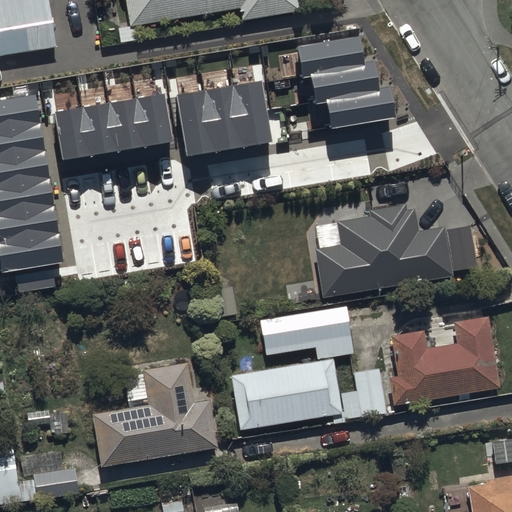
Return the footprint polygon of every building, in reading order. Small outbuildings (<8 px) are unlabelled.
[(46,0),(0,0),(0,54),(55,46),(46,0)] [(136,44),(133,31),(240,13),(242,27),(301,17),(298,0),(124,0),(130,30),(118,32),(120,47),(136,44)] [(360,36),(298,47),(303,79),(311,77),(316,104),(327,102),(332,128),(395,117),(390,87),(380,88),(375,60),(364,62),(360,36)] [(272,142),(262,81),(177,95),(187,156),(272,142)] [(37,94),(0,100),(0,259),(2,273),(65,262),(37,94)] [(172,141),(164,94),(55,112),(63,160),(172,141)] [(337,241),(312,244),(319,293),(452,272),(444,225),(417,229),(413,206),(406,207),(405,200),(365,206),(366,213),(334,218),(337,241)] [(239,313),(231,281),(209,287),(217,319),(239,313)] [(344,302),(259,318),(265,352),(315,343),(317,356),(353,350),(344,302)] [(380,337),(390,402),(497,385),(486,313),(451,319),(454,339),(424,344),(421,326),(389,331),(389,336),(380,337)] [(333,357),(229,372),(237,429),(329,416),(329,420),(345,418),(344,416),(384,410),(378,364),(350,368),(354,391),(338,393),(333,357)] [(148,400),(92,409),(101,464),(217,444),(210,397),(194,400),(187,358),(143,366),(143,369),(122,373),(126,398),(147,394),(148,400)] [(511,439),(511,436),(490,440),(494,470),(511,466),(511,439)] [(0,444),(0,508),(79,498),(76,471),(32,476),(33,484),(18,486),(12,443),(0,444)] [(511,511),(511,480),(483,485),(483,491),(466,494),(468,511),(511,511)]
